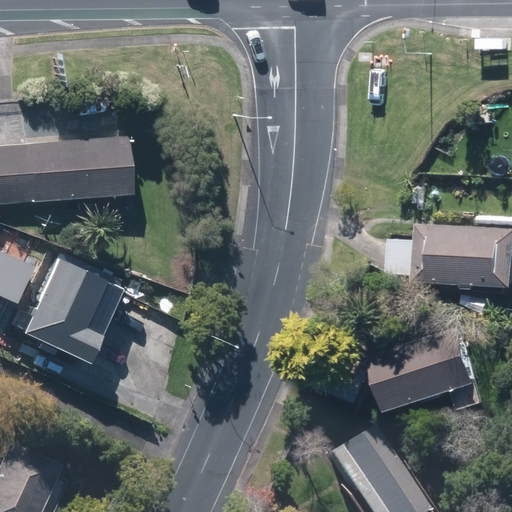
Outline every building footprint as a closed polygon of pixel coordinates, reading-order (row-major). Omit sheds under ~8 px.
[(508,47),(481,45),(480,65),(507,67),(508,47)] [(120,133),(30,137),(30,145),(0,145),(0,191),(48,191),(112,186),(112,178),(122,177),(120,133)] [(395,233),(393,271),(416,272),(416,275),(511,279),(511,224),(421,220),(420,235),(395,233)] [(26,246),(0,234),(0,290),(5,293),(26,246)] [(102,275),(56,252),(22,319),(84,350),(95,328),(79,320),(102,275)] [(373,355),(390,403),(477,373),(460,326),(373,355)] [(424,511),(377,429),(334,453),(367,511),(424,511)] [(52,460),(9,440),(0,459),(0,511),(32,511),(28,510),(52,460)]
